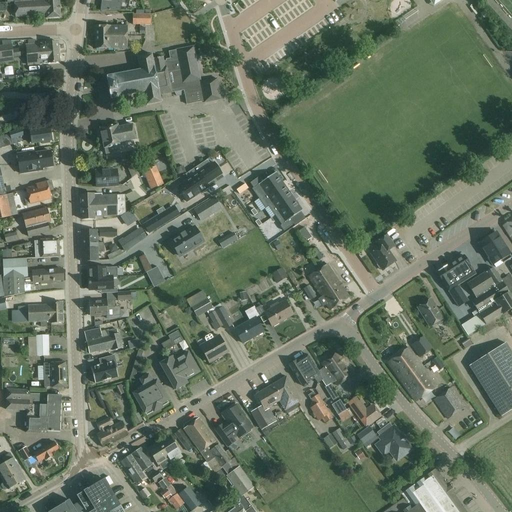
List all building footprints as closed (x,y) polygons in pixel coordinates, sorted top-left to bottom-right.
[(58,0),(52,0),(14,3),(15,17),(46,15),(46,19),(60,18),(58,0)] [(121,0),(92,0),(102,1),(100,11),(120,10),(121,0)] [(133,25),(151,25),(151,14),(144,14),(136,14),(133,14),(133,25)] [(95,27),(95,49),(127,48),(127,27),(95,27)] [(29,45),(26,45),(27,55),(32,55),(32,52),(41,52),(59,51),(58,42),(36,44),(35,40),(29,40),(29,45)] [(12,44),(0,46),(0,58),(14,57),(13,50),(12,44)] [(161,103),(159,95),(172,93),(174,92),(177,97),(180,96),(181,91),(184,91),(186,105),(204,102),(204,103),(221,100),(217,79),(201,82),(194,46),(176,50),(169,52),(170,59),(166,60),(166,61),(164,62),(163,57),(153,59),(152,54),(152,55),(151,54),(137,57),(140,70),(106,77),(110,99),(144,92),(146,106),(161,103)] [(21,49),(13,50),(14,57),(22,56),(21,49)] [(32,55),(27,55),(28,65),(60,62),(59,51),(41,52),(32,52),(32,55)] [(115,153),(114,147),(121,145),(121,143),(136,140),(133,125),(118,128),(117,125),(100,129),(104,149),(105,149),(106,155),(115,153)] [(52,140),(50,128),(29,131),(31,144),(42,142),(42,144),(50,143),(49,141),(52,140)] [(9,133),(9,134),(13,145),(25,141),(22,129),(9,133)] [(42,169),(52,167),(52,165),(53,164),(53,158),(51,158),(50,151),(34,154),(34,152),(17,154),(20,174),(37,171),(42,170),(42,169)] [(115,158),(105,163),(109,169),(117,165),(117,166),(124,163),(122,158),(116,160),(115,158)] [(125,162),(132,178),(137,174),(131,159),(125,162)] [(203,169),(197,172),(205,186),(221,176),(214,165),(211,167),(209,164),(202,168),(203,169)] [(156,166),(143,172),(151,190),(164,184),(156,166)] [(191,179),(176,188),(185,203),(207,189),(205,186),(197,172),(195,169),(187,174),(191,179)] [(94,172),(96,188),(117,186),(116,170),(94,172)] [(283,183),(276,173),(264,182),(256,188),(262,197),(283,183)] [(261,177),(251,184),(254,189),(256,188),(264,182),(261,177)] [(29,204),(51,198),(49,191),(53,190),(51,181),(35,184),(36,186),(26,189),(28,198),(25,199),(26,205),(29,204)] [(290,193),(283,183),(262,197),(269,207),(290,193)] [(4,191),(0,191),(0,218),(18,215),(15,204),(8,206),(4,191)] [(296,202),(290,193),(269,207),(275,216),(296,202)] [(116,195),(116,196),(102,197),(101,194),(80,195),(81,220),(94,219),(94,217),(117,216),(121,216),(125,213),(125,195),(116,195)] [(215,198),(194,210),(201,221),(221,208),(215,198)] [(303,211),(296,202),(275,216),(282,226),(290,220),(303,211)] [(49,231),(47,223),(50,222),(46,208),(22,214),(26,229),(28,236),(49,231)] [(280,227),(284,232),(294,225),(290,220),(282,226),(280,227)] [(511,220),(503,226),(511,239),(511,220)] [(202,230),(205,236),(214,232),(210,226),(202,230)] [(125,251),(148,237),(142,227),(123,239),(123,238),(118,241),(125,251)] [(180,236),(171,242),(180,257),(203,242),(195,228),(185,233),(185,234),(181,237),(181,236),(180,236)] [(299,232),(306,241),(311,238),(305,228),(299,232)] [(104,243),(97,243),(97,231),(80,231),(81,262),(98,261),(97,253),(104,252),(104,243)] [(238,240),(233,232),(226,237),(230,244),(238,240)] [(509,254),(495,232),(478,243),(492,264),(501,259),(503,261),(509,257),(508,255),(509,254)] [(18,239),(16,233),(4,236),(6,242),(18,239)] [(295,255),(305,251),(297,233),(287,237),(295,255)] [(311,241),(315,246),(324,241),(321,235),(311,241)] [(382,269),(383,270),(396,261),(389,250),(395,246),(387,235),(377,242),(380,247),(371,253),(377,263),(377,265),(379,268),(382,269)] [(35,258),(40,258),(59,257),(58,239),(39,240),(40,241),(34,241),(35,258)] [(277,251),(282,248),(278,241),(273,244),(277,251)] [(2,260),(17,259),(17,253),(11,253),(11,250),(3,250),(3,253),(2,253),(2,260)] [(2,260),(2,253),(0,253),(0,266),(3,266),(3,277),(4,294),(4,298),(25,294),(24,284),(33,283),(40,282),(41,284),(47,284),(46,282),(63,280),(62,269),(32,272),(32,275),(28,275),(27,259),(17,259),(2,260)] [(330,264),(342,283),(355,274),(342,255),(330,264)] [(436,273),(448,291),(475,274),(463,255),(436,273)] [(327,264),(317,270),(328,286),(326,287),(328,289),(326,291),(328,294),(335,306),(349,297),(327,264)] [(89,278),(88,278),(88,279),(100,278),(112,278),(117,277),(117,272),(117,267),(111,268),(106,268),(97,268),(89,268),(89,273),(89,278)] [(511,308),(511,297),(509,293),(502,281),(495,270),(493,267),(486,272),(488,274),(469,286),(477,298),(471,301),(479,313),(461,324),(467,335),(485,324),(486,325),(511,308)] [(288,277),(282,268),(271,274),(277,284),(288,277)] [(159,270),(154,273),(159,285),(165,282),(159,270)] [(317,270),(308,276),(321,297),(318,299),(323,307),(326,304),(330,310),(335,306),(326,291),(328,289),(326,287),(328,286),(317,270)] [(100,278),(88,279),(89,284),(89,290),(95,290),(104,289),(105,291),(105,294),(111,293),(117,293),(117,292),(117,290),(117,288),(115,288),(113,288),(112,283),(112,278),(100,278)] [(303,289),(311,301),(316,297),(309,285),(304,289),(299,282),(293,286),(298,293),(303,289)] [(458,286),(449,292),(459,307),(468,301),(458,286)] [(117,301),(131,300),(130,292),(117,292),(117,293),(117,301)] [(191,306),(197,318),(213,308),(207,297),(191,306)] [(106,300),(106,301),(98,301),(98,302),(90,303),(90,316),(107,315),(107,314),(115,314),(114,308),(116,308),(115,300),(106,300)] [(431,300),(418,308),(430,327),(442,319),(431,300)] [(263,323),(268,320),(272,327),(293,315),(285,301),(265,313),(259,303),(254,306),(263,323)] [(47,327),(47,322),(50,322),(50,323),(63,323),(62,303),(50,304),(50,305),(28,306),(28,307),(17,311),(12,311),(12,321),(19,321),(19,323),(28,322),(41,322),(41,327),(47,327)] [(252,304),(243,310),(248,317),(257,312),(252,304)] [(233,325),(223,307),(222,308),(220,306),(214,309),(215,311),(209,315),(213,323),(212,323),(215,330),(223,326),(225,329),(233,325)] [(234,330),(242,344),(263,332),(255,318),(234,330)] [(85,333),(90,354),(112,349),(113,352),(122,349),(119,334),(109,336),(108,331),(101,333),(100,330),(85,333)] [(205,339),(207,343),(200,347),(209,363),(228,352),(218,336),(214,339),(212,335),(209,334),(205,337),(205,339)] [(49,356),(49,335),(36,335),(36,356),(49,356)] [(424,336),(412,345),(421,357),(433,349),(424,336)] [(469,339),(461,343),(465,349),(472,344),(469,339)] [(170,340),(161,345),(165,352),(174,347),(170,340)] [(511,409),(511,353),(505,343),(469,366),(501,416),(511,409)] [(408,347),(387,362),(401,382),(423,367),(408,347)] [(138,352),(130,379),(134,380),(142,353),(138,352)] [(346,364),(338,352),(322,364),(337,386),(354,373),(347,363),(346,364)] [(172,357),(160,364),(175,390),(187,383),(185,380),(199,372),(188,353),(174,361),(172,357)] [(322,369),(318,371),(308,354),(297,361),(296,360),(289,365),(302,386),(314,378),(317,383),(323,380),(327,387),(331,384),(322,369)] [(91,368),(95,383),(118,377),(114,363),(116,362),(114,356),(102,359),(103,364),(91,367),(91,368)] [(44,388),(51,387),(51,388),(66,387),(65,363),(51,363),(51,364),(44,364),(44,388)] [(437,386),(423,367),(401,382),(416,402),(437,386)] [(137,388),(138,391),(133,394),(144,414),(152,409),(154,413),(162,408),(160,405),(168,400),(156,381),(153,383),(148,375),(140,380),(143,385),(137,388)] [(264,410),(279,401),(285,411),(301,401),(286,377),(255,395),(264,410)] [(451,388),(434,400),(447,419),(464,407),(451,388)] [(310,408),(318,421),(322,419),(324,423),(332,418),(317,395),(315,396),(313,392),(308,395),(314,406),(310,408)] [(376,395),(374,392),(368,396),(375,405),(382,399),(378,394),(376,395)] [(348,404),(358,417),(367,410),(357,397),(348,404)] [(346,410),(340,400),(332,405),(338,415),(346,410)] [(31,404),(30,417),(52,418),(53,405),(39,405),(31,404)] [(251,430),(253,429),(239,410),(241,409),(237,404),(231,408),(232,409),(222,416),(227,423),(223,426),(222,424),(215,430),(227,447),(235,441),(234,439),(237,437),(238,439),(241,437),(242,438),(252,431),(251,430)] [(264,413),(260,407),(252,412),(262,430),(273,423),(266,412),(264,413)] [(139,413),(133,416),(138,426),(143,423),(139,413)] [(30,429),(38,430),(52,430),(52,418),(30,417),(30,429)] [(100,431),(100,432),(95,435),(103,449),(127,436),(120,422),(106,429),(106,428),(113,424),(110,417),(96,424),(99,431),(100,431)] [(184,426),(184,427),(185,429),(184,429),(198,449),(207,461),(208,463),(215,458),(222,468),(223,467),(229,475),(240,466),(232,455),(228,458),(214,437),(213,438),(205,428),(198,419),(197,420),(196,418),(194,418),(184,426)] [(380,437),(397,460),(411,449),(405,442),(406,441),(402,435),(400,436),(394,427),(392,428),(389,424),(378,433),(381,437),(380,437)] [(369,426),(356,436),(363,446),(376,437),(369,426)] [(194,448),(180,429),(174,434),(187,452),(194,448)] [(351,446),(340,429),(332,434),(343,451),(351,446)] [(330,448),(337,444),(330,434),(324,438),(330,448)] [(158,443),(172,464),(183,457),(180,452),(169,436),(158,443)] [(347,441),(351,445),(357,441),(354,436),(347,441)] [(54,442),(33,454),(38,462),(44,458),(45,460),(53,456),(52,454),(58,450),(58,449),(58,447),(57,445),(55,444),(54,442)] [(172,464),(158,443),(148,449),(158,464),(159,464),(163,470),(172,464)] [(32,457),(26,447),(18,451),(24,461),(32,457)] [(131,455),(143,471),(145,470),(147,473),(154,468),(152,465),(141,448),(131,455)] [(365,456),(361,450),(356,454),(360,459),(365,456)] [(0,464),(0,476),(7,489),(24,479),(9,453),(1,458),(4,462),(0,464)] [(143,471),(131,455),(121,462),(137,486),(147,478),(143,471)] [(205,462),(200,466),(206,475),(212,471),(205,462)] [(239,467),(227,476),(229,479),(228,480),(231,484),(232,484),(233,485),(232,486),(231,489),(233,490),(232,490),(239,499),(239,501),(238,501),(233,506),(234,508),(227,511),(255,511),(251,506),(249,503),(246,499),(245,499),(242,495),(254,487),(253,486),(239,467)] [(411,504),(399,511),(467,511),(454,494),(456,493),(448,482),(446,483),(436,470),(403,493),(411,504)] [(157,471),(150,476),(155,483),(160,480),(159,479),(162,477),(157,471)] [(83,505),(82,506),(85,511),(123,511),(109,488),(103,479),(78,495),(83,505)] [(163,491),(160,494),(164,499),(166,498),(171,505),(172,505),(176,510),(185,503),(171,485),(163,491)] [(179,495),(191,511),(202,504),(189,487),(179,495)] [(150,495),(145,488),(139,493),(144,500),(150,495)]
